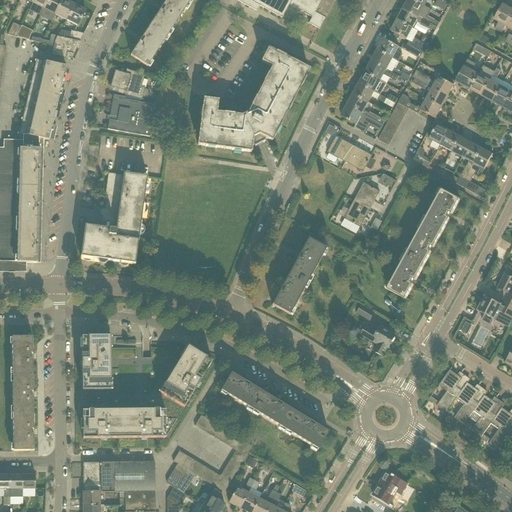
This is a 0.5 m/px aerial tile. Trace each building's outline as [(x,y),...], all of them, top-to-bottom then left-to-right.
[(44,9),(48,0),(34,0),(33,4),(44,9)] [(62,0),(48,0),(44,9),(55,15),(62,0)] [(66,20),(74,5),(63,0),(62,0),(55,15),(66,20)] [(183,0),(166,0),(160,10),(151,24),(168,35),(189,4),(183,0)] [(257,11),(260,6),(282,18),(289,5),(304,13),(304,14),(312,18),(309,23),(320,30),(325,19),(314,13),(321,2),(317,0),(236,0),(244,4),(244,5),(250,8),(251,8),(257,11)] [(317,0),(321,2),(314,13),(325,19),(336,0),(317,0)] [(432,10),(430,9),(426,7),(413,0),(408,0),(404,9),(432,24),(437,27),(438,28),(440,23),(428,17),(432,10)] [(441,9),(445,3),(444,3),(438,0),(435,6),(441,9)] [(78,26),(82,18),(85,11),(74,5),(66,20),(78,26)] [(511,14),(511,9),(503,5),(494,20),(506,26),(511,14)] [(429,29),(432,24),(404,9),(398,20),(413,29),(416,22),(429,29)] [(406,40),(413,29),(398,20),(392,32),(406,40)] [(8,35),(17,38),(18,34),(21,27),(13,23),(8,35)] [(151,24),(140,42),(130,56),(148,67),(168,35),(151,24)] [(80,42),(84,34),(83,34),(71,31),(67,39),(80,42)] [(47,42),(42,40),(41,44),(54,47),(55,41),(57,36),(49,34),(47,42)] [(67,39),(57,36),(55,41),(54,47),(52,55),(70,60),(72,59),(80,42),(67,39)] [(490,39),(485,37),(482,42),(482,43),(487,45),(490,39)] [(399,47),(384,39),(378,50),(393,58),(393,59),(400,62),(404,55),(397,52),(399,47)] [(423,54),(425,50),(428,45),(415,39),(412,43),(409,41),(407,45),(423,54)] [(401,48),(420,59),(423,54),(407,45),(407,46),(404,44),(401,48)] [(476,45),(474,51),(490,57),(492,51),(476,45)] [(251,153),(252,148),(252,142),(256,143),(261,140),(262,137),(272,142),(275,135),(276,135),(281,125),(281,124),(288,112),(294,101),(293,101),(300,88),(306,78),(305,78),(309,71),(286,59),(286,58),(275,53),(268,49),(262,62),(272,68),(269,74),(269,73),(263,84),(264,84),(257,97),(251,107),(251,108),(248,114),(242,117),(235,116),(223,114),(223,115),(216,114),(218,102),(204,100),(203,108),(202,108),(201,119),(201,120),(198,145),(205,146),(205,147),(217,149),(217,148),(232,150),(231,150),(243,152),(251,153)] [(387,70),(393,59),(393,58),(378,50),(372,62),(387,70)] [(36,60),(28,97),(57,104),(66,67),(36,60)] [(479,75),(472,72),(476,65),(468,60),(457,79),(461,81),(459,84),(471,90),(479,75)] [(372,62),(366,72),(381,81),(384,75),(396,82),(399,77),(392,73),(387,70),(372,62)] [(402,72),(395,68),(392,73),(399,77),(402,72)] [(493,76),(497,78),(502,71),(497,68),(493,76)] [(142,87),(145,76),(130,71),(129,75),(115,71),(110,87),(118,90),(117,93),(142,100),(145,89),(142,87)] [(381,81),(366,72),(360,83),(376,92),(381,94),(381,95),(387,84),(381,81)] [(482,96),(490,81),(479,75),(471,90),(482,96)] [(435,84),(433,88),(448,96),(454,86),(439,77),(435,84)] [(420,81),(420,82),(416,79),(413,84),(426,91),(422,97),(427,100),(442,108),(448,96),(433,88),(428,85),(420,81)] [(501,87),(490,81),(482,96),(493,102),(501,87)] [(511,82),(511,85),(504,82),(501,87),(493,102),(504,108),(511,93),(511,82)] [(373,97),(376,92),(360,83),(354,94),(369,102),(372,97),(373,97)] [(363,114),(369,102),(354,94),(348,105),(363,114)] [(385,104),(388,98),(381,95),(381,94),(380,96),(378,100),(385,104)] [(398,99),(390,95),(388,99),(396,103),(398,99)] [(404,106),(408,98),(403,95),(399,104),(404,106)] [(155,103),(114,96),(110,116),(111,117),(110,120),(109,120),(107,130),(149,137),(155,103)] [(23,139),(43,140),(49,141),(57,104),(28,97),(18,137),(23,138),(23,139)] [(423,106),(421,111),(436,119),(442,108),(427,100),(423,106)] [(396,108),(406,114),(409,109),(404,106),(399,104),(396,108)] [(341,117),(356,125),(354,128),(362,132),(366,124),(380,132),(384,125),(383,125),(368,117),(363,114),(348,105),(341,117)] [(393,114),(404,120),(406,114),(396,108),(393,114)] [(383,125),(385,121),(372,114),(370,113),(369,114),(368,117),(383,125)] [(390,119),(401,125),(404,120),(393,114),(390,119)] [(387,124),(398,130),(401,125),(390,119),(387,124)] [(384,130),(395,135),(398,130),(387,124),(384,130)] [(325,133),(332,136),(336,128),(330,125),(325,133)] [(426,137),(441,146),(449,131),(438,125),(434,132),(430,130),(426,137)] [(382,135),(392,141),(395,135),(384,130),(382,135)] [(460,137),(449,131),(441,146),(452,152),(460,137)] [(382,135),(379,140),(389,146),(392,141),(382,135)] [(337,137),(329,153),(346,162),(354,147),(346,143),(347,142),(337,137)] [(471,143),(460,137),(452,152),(463,158),(471,143)] [(0,262),(7,263),(37,264),(40,151),(43,151),(43,140),(23,139),(23,141),(4,141),(4,149),(0,148),(0,262)] [(469,161),(457,184),(461,186),(482,149),(471,143),(463,158),(469,161)] [(354,147),(346,162),(364,172),(366,167),(371,170),(376,161),(371,158),(372,156),(362,151),(362,152),(354,147)] [(461,186),(476,194),(480,187),(471,182),(479,167),(485,170),(493,155),(482,149),(461,186)] [(417,153),(413,160),(428,169),(431,163),(427,161),(428,159),(417,153)] [(385,162),(381,169),(388,172),(391,166),(385,162)] [(108,174),(104,207),(102,215),(99,214),(99,215),(99,216),(99,217),(99,218),(100,219),(100,220),(101,220),(101,221),(102,222),(103,222),(104,222),(109,223),(107,229),(85,226),(81,258),(135,265),(148,177),(124,174),(123,176),(108,174)] [(388,185),(393,188),(397,181),(383,174),(380,181),(379,183),(386,187),(388,185)] [(374,202),(380,192),(364,184),(355,201),(369,209),(374,202)] [(460,200),(442,190),(424,224),(442,234),(460,200)] [(345,219),(361,227),(366,218),(365,217),(369,209),(355,201),(345,219)] [(406,257),(424,267),(442,234),(424,224),(406,257)] [(365,239),(372,243),(378,231),(372,228),(371,227),(365,239)] [(326,249),(308,239),(290,273),(308,282),(326,249)] [(388,290),(399,296),(402,298),(401,299),(404,301),(405,300),(406,300),(424,267),(406,257),(388,290)] [(276,308),(290,316),(308,282),(290,273),(272,306),(273,306),(272,307),(275,309),(276,308)] [(511,277),(506,274),(498,288),(507,293),(501,305),(511,310),(511,277)] [(498,311),(511,318),(511,310),(501,305),(486,297),(482,304),(480,304),(478,308),(479,310),(478,311),(488,316),(487,318),(493,321),(498,311)] [(357,313),(370,321),(374,313),(362,305),(357,313)] [(466,322),(461,331),(468,334),(472,325),(466,322)] [(395,337),(396,336),(382,327),(378,334),(366,327),(361,335),(378,345),(374,352),(383,357),(388,348),(389,348),(392,343),(394,342),(396,339),(395,337)] [(106,337),(106,336),(88,336),(88,337),(82,337),(82,391),(113,391),(113,380),(111,380),(110,349),(110,348),(110,337),(106,337)] [(13,376),(33,376),(33,338),(12,338),(13,376)] [(188,347),(188,348),(165,384),(163,383),(158,392),(184,408),(212,362),(188,347)] [(447,413),(449,410),(457,399),(468,383),(470,381),(464,376),(462,379),(451,371),(453,368),(452,368),(439,386),(447,392),(437,406),(447,413)] [(229,378),(221,391),(253,411),(264,393),(231,374),(231,375),(230,374),(228,377),(229,378)] [(34,414),(33,376),(13,376),(13,414),(34,414)] [(464,425),(466,422),(474,412),(474,411),(485,396),(487,393),(481,389),(479,391),(468,383),(457,399),(465,405),(454,419),(464,425)] [(286,431),(296,413),(264,393),(253,411),(286,431)] [(502,408),(503,408),(505,406),(498,402),(497,404),(485,396),(474,411),(474,412),(482,417),(472,431),(481,438),(484,435),(492,424),(491,424),(502,408)] [(431,397),(429,400),(436,405),(438,402),(431,397)] [(492,424),(499,430),(489,444),(499,451),(511,432),(511,415),(503,408),(502,408),(491,424),(492,424)] [(166,438),(165,428),(162,428),(162,420),(165,420),(165,410),(134,411),(124,411),(124,439),(166,438)] [(86,421),(86,429),(83,429),(83,439),(124,439),(124,411),(114,411),(82,411),(83,421),(86,421)] [(286,431),(318,450),(329,433),(296,413),(286,431)] [(13,414),(13,452),(34,452),(34,414),(13,414)] [(195,426),(200,429),(206,419),(201,416),(195,426)] [(200,429),(205,432),(211,422),(206,419),(200,429)] [(205,432),(210,436),(216,425),(211,422),(205,432)] [(463,426),(458,423),(453,429),(458,433),(463,426)] [(210,436),(215,439),(221,428),(216,425),(210,436)] [(215,439),(220,442),(226,432),(221,428),(215,439)] [(220,442),(225,445),(232,435),(226,432),(220,442)] [(480,438),(475,434),(469,443),(474,446),(480,438)] [(225,445),(230,448),(237,438),(232,435),(225,445)] [(252,447),(237,438),(230,448),(235,451),(252,447)] [(235,451),(232,456),(243,463),(252,447),(235,451)] [(173,462),(177,464),(178,465),(184,455),(179,452),(173,462)] [(183,468),(189,458),(184,455),(178,465),(183,468)] [(243,463),(232,456),(229,461),(240,468),(243,463)] [(188,471),(195,461),(189,458),(183,468),(188,471)] [(249,458),(246,466),(253,470),(257,461),(249,458)] [(193,474),(200,464),(195,461),(188,471),(193,474)] [(229,461),(226,466),(237,473),(240,468),(229,461)] [(99,494),(125,494),(125,493),(155,493),(155,463),(83,463),(83,493),(99,493),(99,494)] [(183,468),(178,465),(177,464),(174,470),(184,476),(188,471),(183,468)] [(195,475),(198,478),(205,467),(200,464),(193,474),(195,475)] [(261,469),(268,473),(271,469),(264,464),(261,469)] [(226,466),(223,471),(233,478),(237,473),(226,466)] [(203,481),(210,470),(205,467),(198,478),(203,481)] [(174,470),(171,475),(181,482),(184,476),(174,470)] [(209,484),(215,473),(210,470),(203,481),(209,484)] [(184,476),(181,482),(178,487),(167,481),(167,484),(174,488),(184,495),(184,494),(195,475),(193,474),(188,471),(184,476)] [(233,478),(223,471),(220,476),(224,493),(233,478)] [(224,493),(220,476),(215,473),(209,484),(224,493)] [(388,504),(395,493),(401,497),(408,486),(401,482),(393,477),(390,475),(390,476),(385,473),(372,495),(391,506),(388,504)] [(10,476),(0,475),(0,497),(4,497),(4,506),(10,506),(10,498),(10,476)] [(23,489),(35,489),(35,475),(23,476),(23,489)] [(181,482),(171,475),(167,481),(178,487),(181,482)] [(23,498),(23,489),(23,476),(10,476),(10,498),(23,498)] [(246,486),(251,488),(255,481),(250,479),(246,486)] [(255,481),(251,488),(256,491),(260,484),(255,481)] [(240,509),(248,494),(231,485),(227,493),(233,495),(229,503),(240,509)] [(303,498),(306,492),(295,485),(292,492),(303,498)] [(211,487),(207,493),(204,492),(198,503),(212,511),(219,511),(225,504),(218,500),(222,494),(211,487)] [(167,499),(180,507),(187,496),(184,494),(184,495),(174,488),(167,499)] [(251,488),(248,494),(240,509),(246,511),(253,511),(260,500),(262,494),(256,491),(251,488)] [(266,503),(260,500),(253,511),(267,511),(270,505),(271,506),(273,500),(277,493),(273,491),(266,503)] [(99,506),(99,494),(99,493),(83,493),(84,507),(99,506)] [(155,511),(155,493),(125,493),(125,494),(125,500),(125,506),(125,511),(155,511)] [(277,493),(273,500),(278,503),(282,495),(277,493)] [(167,499),(167,509),(179,509),(180,507),(167,499)] [(192,511),(212,511),(198,503),(192,511)]
